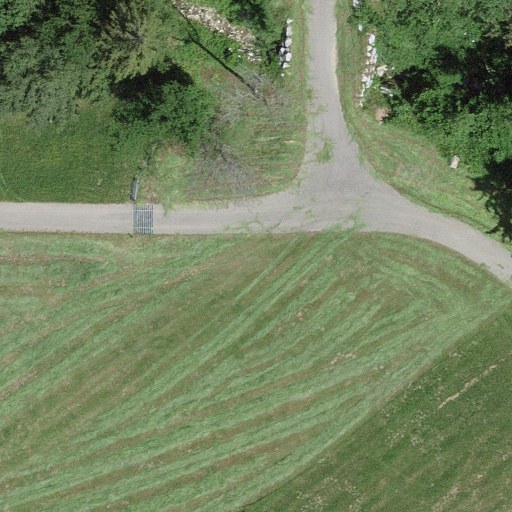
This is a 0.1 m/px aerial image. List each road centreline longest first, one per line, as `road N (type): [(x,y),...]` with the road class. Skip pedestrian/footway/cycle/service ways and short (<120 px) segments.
road 1 (track): [(0,219),(451,220),(511,284)]
road 2 (track): [(323,0),(348,222)]
